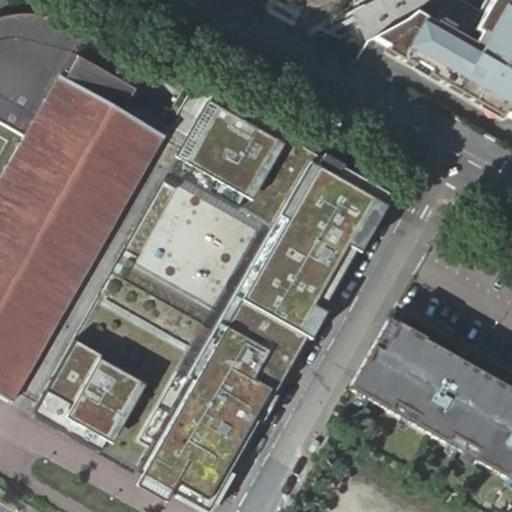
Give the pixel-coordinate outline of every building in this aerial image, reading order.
[(261,13),(290,30),(304,8),(298,0),(293,0),(271,0),(261,13)] [(381,0),(350,16),(365,40),(370,38),(395,25),(423,2),(422,0),(381,0)] [(395,25),(370,38),(511,119),(511,0),(481,0),(475,10),(459,0),(425,0),(423,2),(395,25)] [(0,128),(20,140),(52,84),(112,117),(125,94),(88,74),(102,51),(59,27),(47,21),(38,19),(28,17),(9,16),(5,17),(0,17),(0,128)] [(20,140),(0,175),(0,399),(6,403),(154,141),(112,117),(52,84),(20,140)] [(177,490),(206,505),(252,425),(247,422),(263,393),(268,396),(381,197),(205,98),(155,187),(168,194),(174,183),(270,237),(244,282),(237,279),(232,279),(228,280),(225,282),(222,285),(220,289),(220,294),(221,298),(224,302),(231,306),(222,321),(218,319),(195,359),(199,362),(185,387),(181,384),(127,479),(170,503),(177,490)] [(511,396),(382,323),(343,392),(511,487),(511,396)] [(23,420),(90,458),(97,447),(131,388),(133,384),(105,368),(102,372),(90,365),(92,361),(65,345),(23,420)] [(199,362),(195,359),(181,384),(185,387),(199,362)] [(136,391),(131,388),(97,447),(102,450),(136,391)] [(252,425),(268,396),(263,393),(247,422),(252,425)] [(185,511),(202,511),(206,505),(177,490),(170,503),(185,511)]
